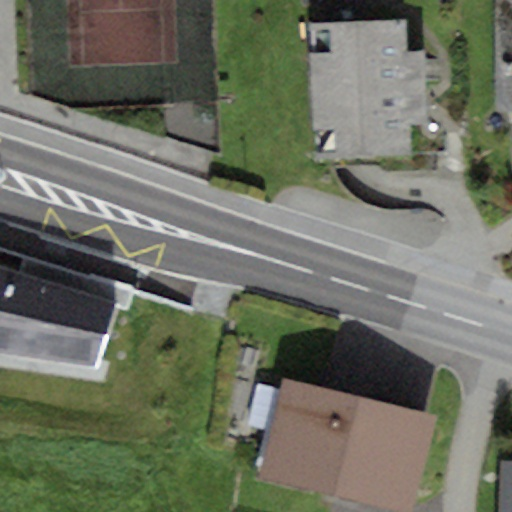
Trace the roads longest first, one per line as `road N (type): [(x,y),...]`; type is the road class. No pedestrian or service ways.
road 1 (tertiary): [(466,324),(0,177)]
road 2 (residential): [(466,324),(464,511)]
